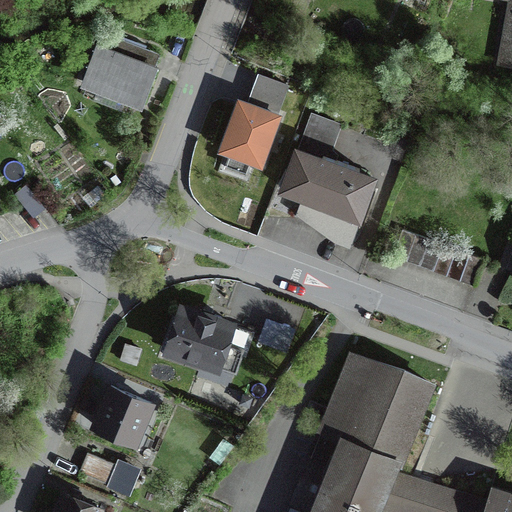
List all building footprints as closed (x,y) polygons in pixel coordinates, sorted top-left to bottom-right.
[(511,24),(509,45),(502,44),(499,63),(511,65),(511,24)] [(81,82),(141,105),(155,70),(130,60),(135,46),(116,39),(110,53),(95,47),(81,82)] [(259,162),(275,115),(257,109),(238,102),(222,150),(259,162)] [(297,152),(296,151),(282,189),(320,203),(314,226),(336,242),(348,246),(359,216),(357,215),(370,179),(356,173),(357,170),(332,161),(327,159),(339,126),(311,115),(297,152)] [(391,257),(472,286),(482,259),(401,230),(391,257)] [(511,239),(508,238),(498,265),(511,270),(511,269),(511,239)] [(229,326),(229,324),(218,320),(181,308),(167,350),(234,372),(247,332),(229,326)] [(293,324),(267,315),(259,338),(284,347),(293,324)] [(139,350),(125,345),(120,360),(135,364),(139,350)] [(352,356),(322,430),(342,441),(313,511),(373,511),(375,508),(388,474),(390,471),(393,461),(396,462),(427,384),(401,371),(352,356)] [(93,426),(132,443),(149,403),(110,387),(93,426)] [(321,434),(309,459),(322,465),(333,440),(321,434)] [(86,453),(78,473),(106,485),(114,465),(86,453)] [(389,511),(485,511),(489,502),(420,480),(390,471),(388,474),(375,508),(389,511)] [(511,511),(511,497),(492,492),(489,502),(485,511),(511,511)] [(98,509),(64,495),(56,511),(100,511),(97,510),(98,509)]
